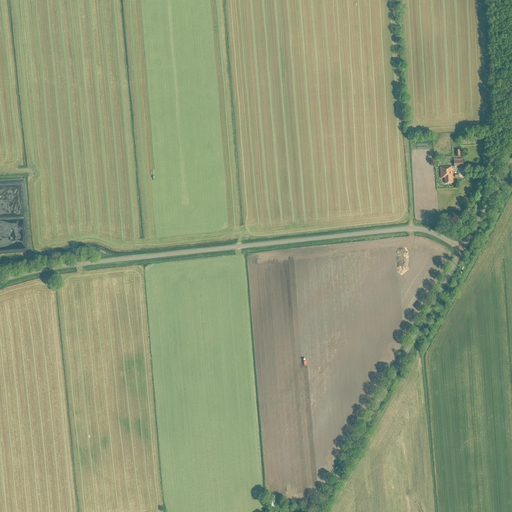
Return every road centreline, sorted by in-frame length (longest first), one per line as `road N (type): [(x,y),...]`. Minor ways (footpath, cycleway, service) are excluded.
road 1 (unclassified): [(0,280),(72,264),(396,228),(431,232),(460,247)]
road 2 (tertiary): [(314,511),(460,247)]
